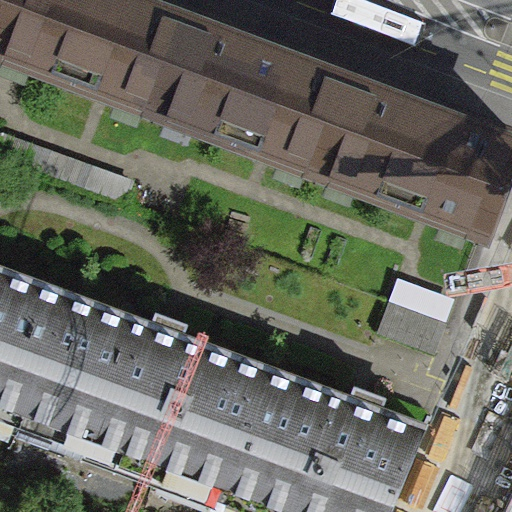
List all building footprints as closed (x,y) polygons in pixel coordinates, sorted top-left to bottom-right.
[(173,17),(126,0),(0,0),(0,73),(134,123),(173,17)] [(348,81),(173,17),(134,123),(309,187),(348,81)] [(511,176),(511,141),(348,81),(309,187),(484,251),(511,176)] [(0,431),(204,511),(391,511),(420,439),(357,415),(159,337),(0,273),(0,431)] [(441,349),(451,302),(396,291),(386,338),(441,349)]
